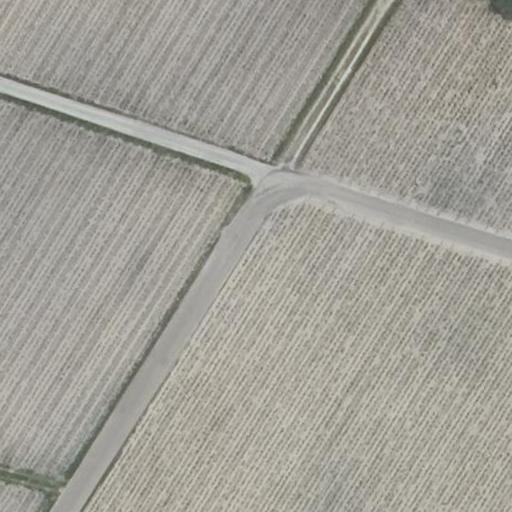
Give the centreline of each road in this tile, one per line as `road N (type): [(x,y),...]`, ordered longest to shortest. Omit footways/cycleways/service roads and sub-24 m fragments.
road 1 (unclassified): [(287,178),(73,511)]
road 2 (unclassified): [(287,178),(0,83)]
road 3 (unclassified): [(511,249),(287,178)]
